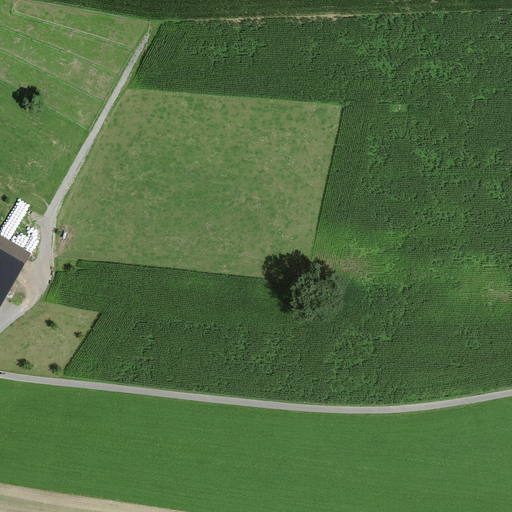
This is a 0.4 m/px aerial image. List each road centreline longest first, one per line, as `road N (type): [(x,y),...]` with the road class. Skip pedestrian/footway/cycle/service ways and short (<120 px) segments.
road 1 (track): [(0,376),(321,409),(455,404),(511,392)]
road 2 (track): [(0,324),(22,305),(57,203),(156,27),(159,0)]
